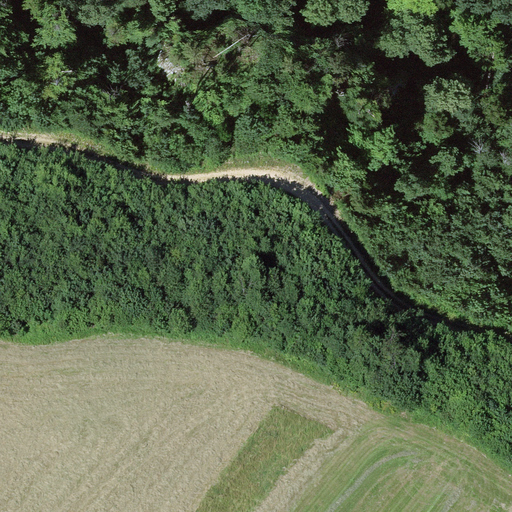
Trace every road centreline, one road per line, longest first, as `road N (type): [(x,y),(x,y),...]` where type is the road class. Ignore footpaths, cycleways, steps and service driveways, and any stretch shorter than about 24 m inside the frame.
road 1 (track): [(0,137),(67,148),(160,180),(247,173),(297,188),(327,213),(382,287),(424,317),(511,350)]
road 2 (track): [(511,492),(354,393),(284,360),(211,351),(0,349)]
